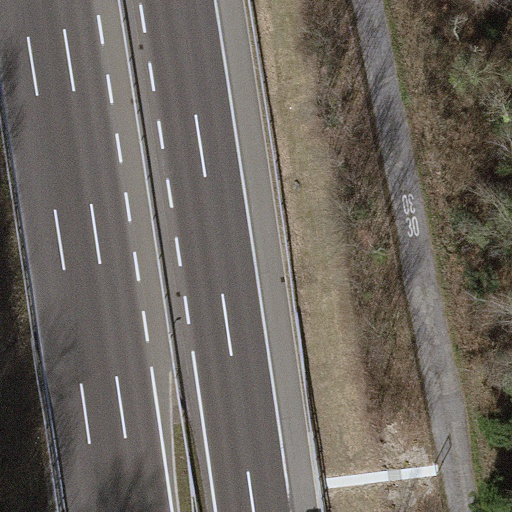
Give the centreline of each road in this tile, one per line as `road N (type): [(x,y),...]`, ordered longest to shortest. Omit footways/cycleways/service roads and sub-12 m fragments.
road 1 (unclassified): [(462,511),(366,0)]
road 2 (motorway): [(42,0),(118,511)]
road 3 (motorway): [(255,511),(180,0)]
